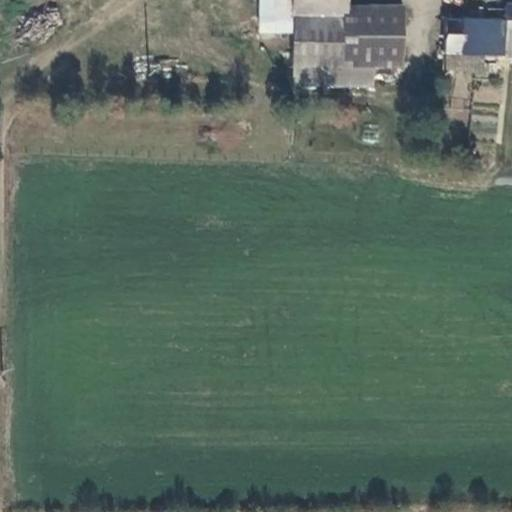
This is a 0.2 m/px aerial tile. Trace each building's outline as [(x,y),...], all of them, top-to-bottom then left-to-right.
[(259,0),(259,33),(291,33),(292,16),(289,16),(289,0),(259,0)] [(292,16),(291,33),(291,68),(371,68),(401,68),(401,9),(346,8),(346,0),(289,0),(289,16),(292,16)] [(511,6),(504,7),(504,10),(486,10),(486,22),(444,21),(443,56),(495,58),(511,58),(511,6)] [(443,56),(442,71),(494,73),(495,58),(443,56)] [(371,68),(291,68),(291,86),(371,87),(371,68)]
